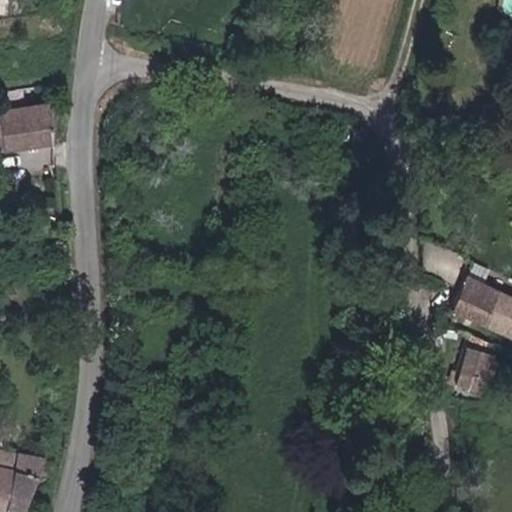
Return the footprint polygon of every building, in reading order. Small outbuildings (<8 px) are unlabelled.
[(0,0),(0,12),(21,15),(22,0),(0,0)] [(0,149),(58,139),(51,100),(0,108),(0,149)] [(511,295),(467,277),(456,306),(511,329),(511,295)] [(499,352),(471,345),(464,367),(491,375),(499,352)] [(26,511),(30,501),(43,459),(0,445),(0,511),(26,511)]
